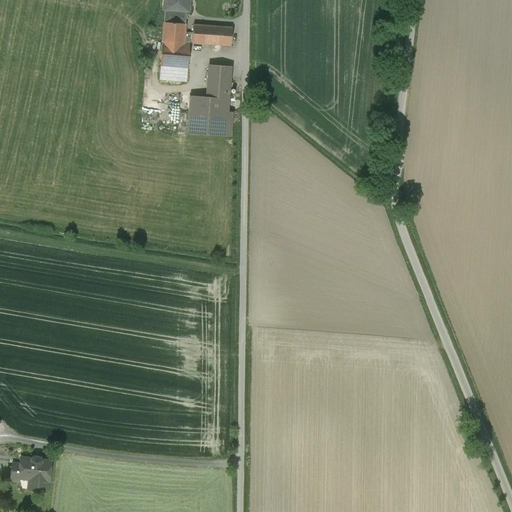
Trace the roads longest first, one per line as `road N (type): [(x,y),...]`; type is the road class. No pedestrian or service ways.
road 1 (unclassified): [(511,500),(398,215),(416,0)]
road 2 (unclassified): [(239,511),(245,0)]
